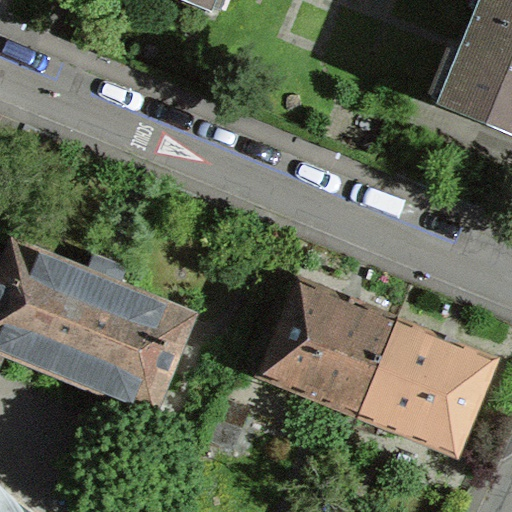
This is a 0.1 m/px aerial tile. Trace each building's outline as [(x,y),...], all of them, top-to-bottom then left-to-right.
[(195,0),(221,11),(225,0),(195,0)] [(511,0),(478,0),(436,96),(511,128),(511,0)] [(156,413),(197,315),(9,236),(3,249),(0,247),(0,368),(7,351),(156,413)] [(261,372),(474,454),(511,355),(511,340),(305,260),(261,372)] [(312,511),(289,503),(285,511),(312,511)]
